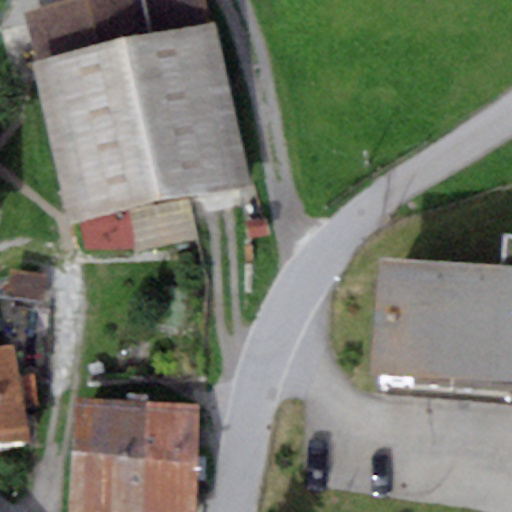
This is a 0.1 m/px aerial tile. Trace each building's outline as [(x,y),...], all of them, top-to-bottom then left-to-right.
[(206,0),(78,0),(21,11),(63,220),(67,219),(77,254),(134,248),(126,208),(243,185),(206,0)] [(382,256),(372,371),(511,382),(511,233),(502,233),(499,266),(382,256)] [(44,274),(10,268),(5,295),(40,300),(44,274)] [(12,345),(0,346),(0,441),(27,438),(22,407),(38,405),(34,375),(17,377),(12,345)] [(144,511),(146,403),(74,399),(66,511),(144,511)] [(196,511),(198,404),(146,403),(144,511),(196,511)] [(261,492),(256,511),(275,511),(279,496),(261,492)]
